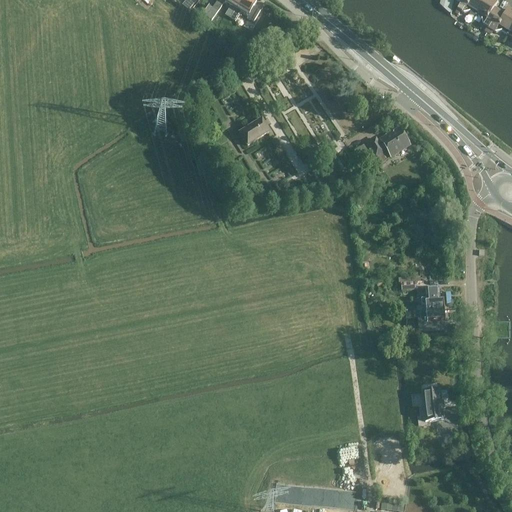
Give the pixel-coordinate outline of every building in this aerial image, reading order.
[(189,11),(196,2),(194,0),(188,0),(183,6),(189,11)] [(211,21),(224,3),(220,0),(218,0),(212,9),(206,17),(211,21)] [(230,19),(241,0),(226,0),(224,3),(230,7),(225,16),(230,19)] [(260,12),(253,8),(256,2),(252,0),(241,0),(230,19),(235,22),(241,13),(247,17),(247,19),(253,23),(260,12)] [(441,0),(440,8),(453,10),(454,0),(453,0),(441,0)] [(476,17),(486,0),(463,0),(455,14),(458,16),(460,12),(464,14),(470,13),(476,17)] [(488,33),(500,13),(495,10),(498,4),(492,0),(486,0),(476,17),(482,20),(483,26),(487,28),(485,32),(488,33)] [(206,17),(212,9),(205,5),(199,13),(206,17)] [(508,36),(511,29),(511,11),(509,10),(505,16),(500,13),(488,33),(490,35),(492,32),(496,34),(502,32),(508,36)] [(267,134),(259,122),(262,120),(261,120),(239,134),(247,147),(270,133),(269,132),(267,134)] [(409,147),(399,130),(380,141),(390,158),(409,147)] [(389,160),(377,140),(376,139),(366,145),(379,166),(380,165),(389,160)] [(372,163),(363,148),(361,149),(360,149),(357,151),(357,152),(355,153),(364,168),(372,163)] [(415,290),(414,278),(400,279),(401,291),(415,290)] [(421,300),(422,312),(422,313),(443,311),(442,298),(439,298),(438,289),(438,288),(425,290),(425,300),(421,300)] [(406,320),(420,319),(421,335),(443,333),(443,326),(440,326),(440,323),(444,323),(443,311),(422,313),(422,312),(405,314),(406,320)] [(425,423),(443,421),(440,391),(421,394),(425,423)] [(383,502),(383,511),(405,511),(405,503),(383,502)]
